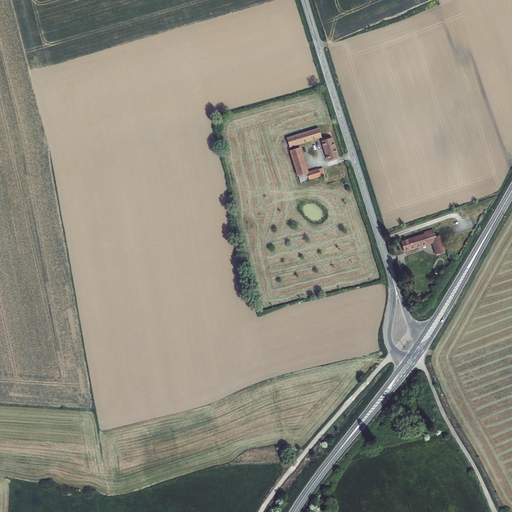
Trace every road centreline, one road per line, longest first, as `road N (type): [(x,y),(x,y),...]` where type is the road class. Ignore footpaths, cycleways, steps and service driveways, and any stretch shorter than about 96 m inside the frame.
road 1 (secondary): [(388,267),(304,0)]
road 2 (unclassified): [(416,359),(494,511)]
road 3 (primary): [(428,342),(498,213)]
road 4 (primary): [(498,213),(421,336)]
